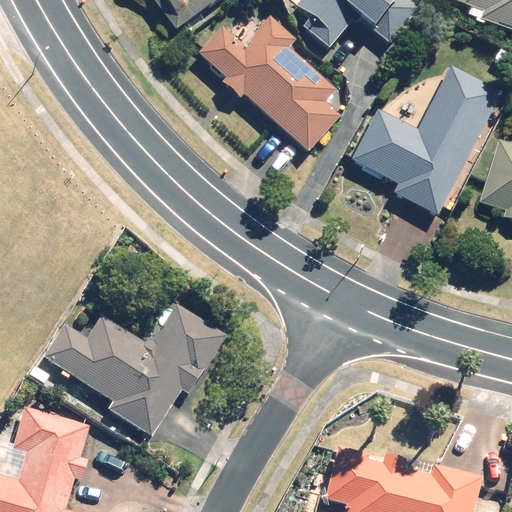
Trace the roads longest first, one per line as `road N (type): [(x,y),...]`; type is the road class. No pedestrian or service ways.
road 1 (tertiary): [(34,0),(144,154),(214,215),(342,302)]
road 2 (residential): [(342,302),(222,511)]
road 3 (tertiary): [(342,302),(511,358)]
